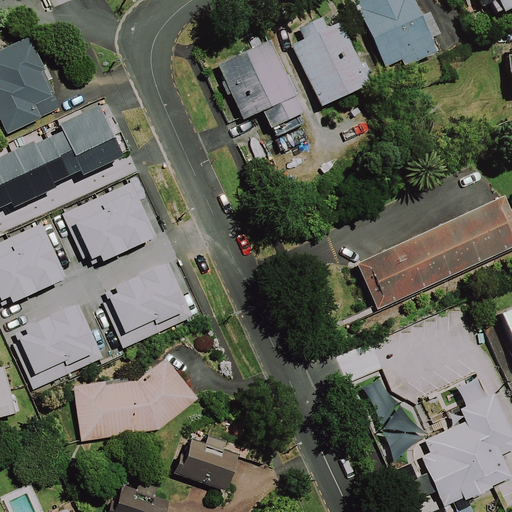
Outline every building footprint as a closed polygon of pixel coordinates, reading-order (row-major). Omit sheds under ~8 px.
[(357,0),(364,18),(359,20),(379,71),(396,64),(399,70),(431,57),(408,0),(357,0)] [(511,8),(511,0),(489,0),(497,16),(511,8)] [(364,87),(335,25),(323,30),(318,20),(294,31),(300,43),(288,49),(317,110),(364,87)] [(301,124),(264,39),(211,62),(243,135),(260,127),(266,140),(301,124)] [(52,100),(27,40),(0,51),(0,128),(3,136),(37,122),(31,109),(52,100)] [(54,152),(22,166),(20,161),(0,170),(0,205),(10,227),(75,199),(54,152)] [(126,204),(122,195),(94,208),(91,201),(59,216),(70,242),(75,239),(85,260),(98,253),(102,262),(151,240),(133,200),(126,204)] [(511,248),(491,202),(350,267),(371,313),(511,248)] [(0,298),(7,295),(11,304),(61,281),(37,227),(0,244),(0,298)] [(181,313),(162,267),(101,293),(119,335),(151,322),(152,326),(181,313)] [(92,354),(72,308),(11,335),(30,377),(61,363),(63,367),(92,354)] [(511,310),(496,317),(511,353),(511,310)] [(191,402),(162,364),(131,384),(102,388),(101,384),(69,389),(77,442),(154,430),(191,402)] [(423,441),(427,452),(416,457),(439,510),(507,481),(496,456),(511,449),(488,397),(456,411),(462,424),(423,441)] [(234,447),(188,434),(176,479),(222,492),(234,447)] [(152,491),(137,484),(132,494),(117,487),(104,511),(160,511),(164,505),(149,497),(152,491)]
